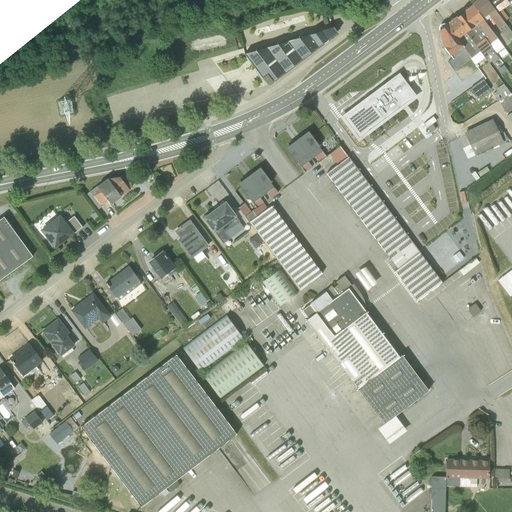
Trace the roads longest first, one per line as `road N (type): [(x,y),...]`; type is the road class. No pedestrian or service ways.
road 1 (unclassified): [(0,318),(213,159),(216,134)]
road 2 (primary): [(412,11),(302,93),(216,134)]
road 3 (primary): [(216,134),(0,185)]
road 4 (unclassified): [(412,11),(426,36),(446,132)]
